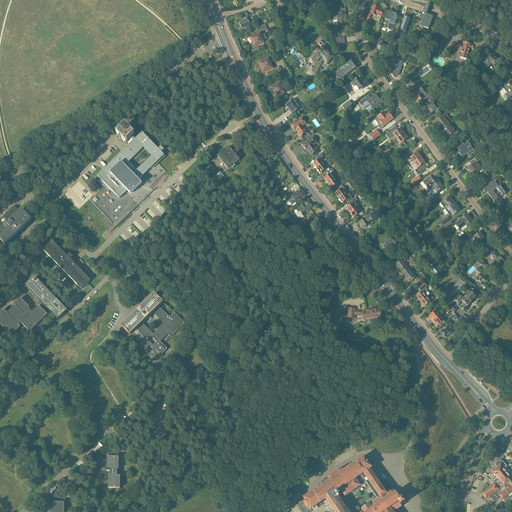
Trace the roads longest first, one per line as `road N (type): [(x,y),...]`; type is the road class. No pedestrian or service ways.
road 1 (secondary): [(493,412),(302,180),(257,112)]
road 2 (residential): [(511,253),(369,63),(358,32),(361,0)]
road 3 (residential): [(92,258),(205,149),(257,112)]
road 4 (residential): [(47,488),(155,383),(145,373)]
road 5 (residential): [(89,125),(225,43)]
road 6 (unknown): [(294,88),(274,42),(277,4),(295,42)]
road 7 (residential): [(511,50),(495,35),(401,0)]
